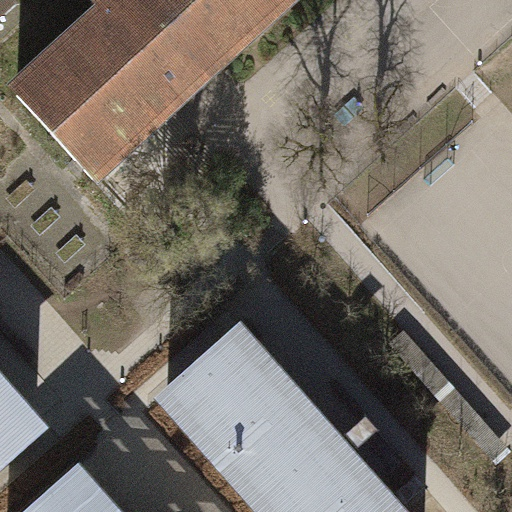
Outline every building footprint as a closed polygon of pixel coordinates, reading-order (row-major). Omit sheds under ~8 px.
[(7,0),(0,0),(0,16),(12,5),(7,0)] [(87,0),(104,18),(17,97),(92,180),(291,0),(87,0)] [(399,330),(381,348),(486,460),(498,443),(399,330)] [(385,511),(233,339),(167,397),(267,511),(385,511)] [(0,378),(0,464),(43,427),(0,378)] [(99,511),(71,480),(34,511),(99,511)]
